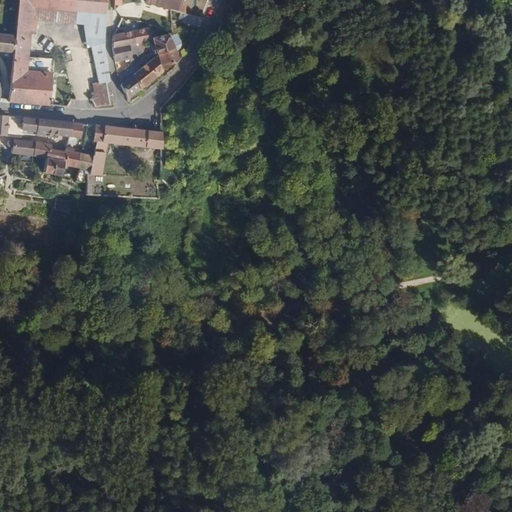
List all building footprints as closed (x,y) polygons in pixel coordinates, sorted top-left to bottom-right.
[(16,0),(13,37),(14,37),(13,51),(13,52),(12,52),(8,101),(47,105),(51,59),(37,58),(36,76),(24,75),(25,57),(29,20),(31,0),(16,0)] [(105,0),(31,0),(29,20),(88,24),(89,11),(105,13),(105,0)] [(180,0),(144,0),(143,2),(181,13),(181,12),(180,0)] [(104,25),(105,13),(89,11),(88,24),(104,25)] [(194,16),(181,12),(181,13),(180,17),(187,20),(188,18),(193,20),(194,16)] [(111,36),(111,47),(128,44),(133,42),(134,43),(148,41),(148,38),(145,28),(111,36)] [(155,52),(161,69),(175,58),(173,51),(178,47),(179,43),(174,32),(170,34),(166,35),(172,48),(155,52)] [(0,34),(0,50),(12,52),(13,52),(13,51),(14,37),(13,37),(0,34)] [(166,35),(150,38),(155,52),(172,48),(166,35)] [(133,42),(128,44),(129,56),(130,61),(131,65),(143,55),(134,43),(133,42)] [(128,44),(111,47),(111,49),(113,60),(123,58),(124,59),(124,62),(130,61),(129,56),(128,44)] [(153,56),(131,74),(137,88),(159,70),(153,56)] [(36,76),(37,58),(25,57),(24,75),(36,76)] [(131,74),(119,85),(125,98),(137,88),(131,74)] [(91,104),(92,106),(113,105),(109,81),(91,83),(92,93),(89,100),(91,104)] [(45,120),(36,119),(34,131),(35,131),(35,135),(42,136),(43,132),(45,120)] [(61,122),(50,121),(48,133),(59,135),(61,122)] [(80,124),(70,123),(67,135),(77,137),(80,124)] [(103,126),(93,125),(90,139),(95,141),(99,142),(101,142),(103,126)] [(131,129),(103,126),(101,142),(126,145),(131,129)] [(131,129),(126,145),(143,147),(145,131),(131,129)] [(143,147),(158,148),(158,132),(145,131),(143,147)] [(12,141),(10,151),(32,155),(33,143),(12,141)] [(33,143),(32,155),(39,155),(41,143),(33,143)] [(43,157),(40,172),(58,175),(61,165),(63,152),(51,150),(51,145),(46,144),(43,157)] [(63,152),(61,165),(75,167),(79,153),(63,150),(63,152)] [(91,155),(90,156),(88,162),(99,165),(100,164),(102,153),(97,152),(92,151),(91,155)] [(79,153),(75,167),(72,180),(80,182),(82,173),(86,173),(88,162),(90,156),(79,153)] [(88,162),(86,173),(98,174),(100,164),(99,165),(88,162)] [(55,207),(68,209),(69,198),(56,196),(55,203),(55,207)]
